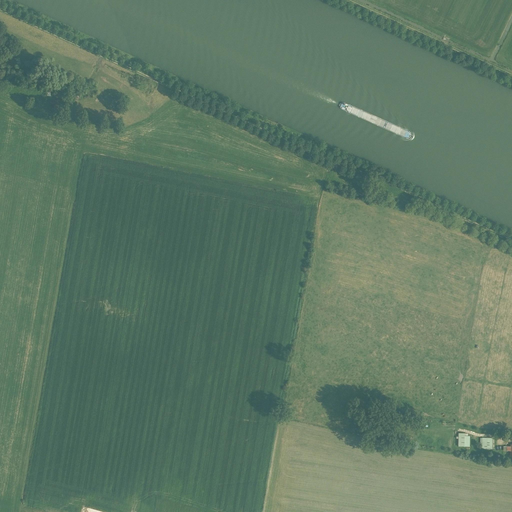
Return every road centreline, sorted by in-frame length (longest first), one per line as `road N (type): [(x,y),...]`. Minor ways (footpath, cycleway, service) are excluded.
road 1 (track): [(511,240),(0,9)]
road 2 (track): [(511,75),(348,0)]
